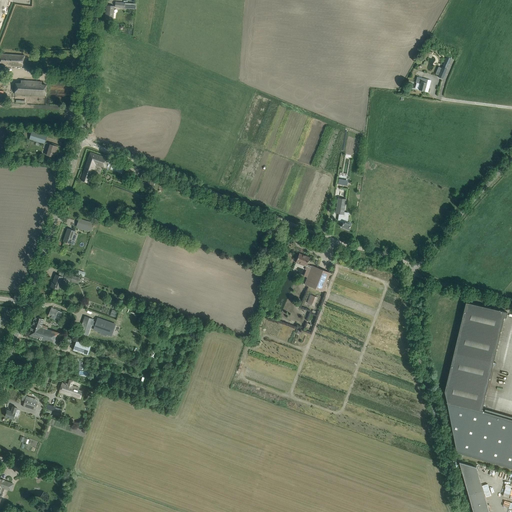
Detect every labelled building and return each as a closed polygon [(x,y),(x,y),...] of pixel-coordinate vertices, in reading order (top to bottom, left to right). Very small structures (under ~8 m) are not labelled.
[(114,6),(107,5),(107,6),(107,12),(106,12),(106,18),(113,19),(114,6)] [(450,51),(445,61),(451,63),(455,54),(450,51)] [(3,65),(24,66),(25,55),(0,55),(0,57),(0,63),(3,63),(3,65)] [(442,66),(438,77),(443,79),(447,68),(442,66)] [(415,82),(420,84),(419,90),(424,91),(427,83),(426,83),(427,79),(417,76),(415,82)] [(42,85),(42,81),(20,80),(19,83),(15,83),(15,94),(46,96),(47,85),(42,85)] [(44,144),(47,136),(32,131),(29,139),(44,144)] [(48,144),(45,155),(54,157),(57,146),(48,144)] [(105,168),(108,158),(90,152),(81,180),(87,182),(89,177),(91,177),(92,176),(91,176),(95,164),(105,168)] [(142,173),(140,180),(154,185),(156,178),(142,173)] [(349,230),(351,223),(347,222),(348,217),(343,216),(346,199),(338,198),(336,213),(339,214),(338,220),(342,221),(342,220),(344,221),(341,227),(349,230)] [(79,219),(76,227),(88,231),(91,222),(79,219)] [(71,243),(75,231),(68,229),(64,241),(71,243)] [(306,266),(310,257),(299,253),(298,257),(297,257),(296,259),(297,260),(296,262),(296,261),(300,263),(299,264),(306,266)] [(323,291),(330,272),(312,265),(305,284),(323,291)] [(58,289),(63,277),(55,274),(52,284),(51,286),(58,289)] [(73,277),(65,274),(64,278),(72,280),(77,282),(78,279),(73,277)] [(504,317),(506,317),(507,312),(466,302),(423,292),(424,334),(438,390),(444,391),(447,402),(456,452),(511,468),(511,419),(481,411),(504,317)] [(51,307),(47,316),(55,319),(55,318),(59,320),(62,312),(58,310),(59,310),(51,307)] [(35,315),(28,335),(57,344),(61,332),(48,328),(48,326),(45,325),(44,325),(42,325),(44,319),(35,315)] [(85,316),(79,332),(88,335),(92,325),(95,326),(94,329),(101,332),(102,331),(107,333),(107,334),(111,335),(112,333),(111,332),(113,327),(114,327),(115,324),(114,324),(98,318),(97,321),(93,320),(93,319),(85,316)] [(91,345),(76,340),(73,350),(87,355),(91,345)] [(62,382),(59,392),(70,395),(70,394),(80,398),(83,391),(82,391),(78,389),(79,387),(72,385),(73,381),(69,380),(68,383),(62,382)] [(22,407),(35,411),(37,402),(34,401),(35,398),(26,396),(26,397),(23,396),(21,400),(24,401),(22,407)] [(61,409),(47,404),(46,409),(54,412),(54,414),(59,415),(61,409)] [(7,410),(5,416),(13,419),(17,408),(13,406),(11,411),(7,410)] [(489,511),(476,467),(459,462),(473,511),(489,511)] [(0,501),(2,495),(0,494),(0,492),(2,488),(4,488),(4,487),(12,489),(13,484),(4,481),(4,480),(0,478),(0,501)]
